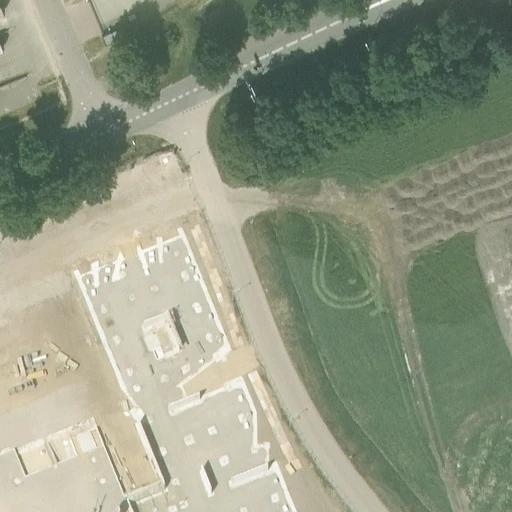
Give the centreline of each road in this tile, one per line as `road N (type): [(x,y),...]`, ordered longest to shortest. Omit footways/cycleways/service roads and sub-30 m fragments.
road 1 (unclassified): [(369,511),(287,389),(173,101)]
road 2 (tertiary): [(173,101),(384,0)]
road 3 (unclassified): [(101,135),(45,0)]
